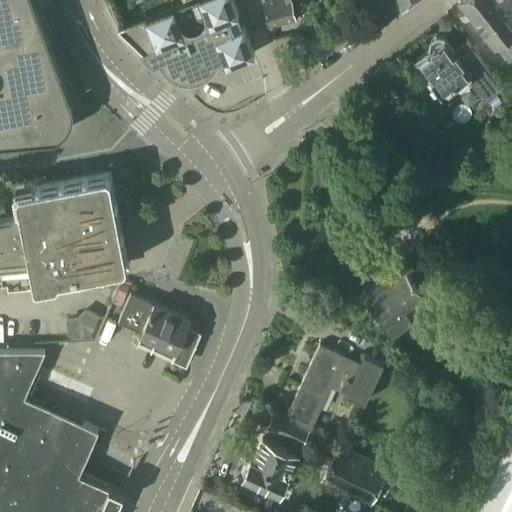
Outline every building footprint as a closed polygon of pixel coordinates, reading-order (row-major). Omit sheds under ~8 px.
[(33,1),(32,0),(0,0),(0,140),(36,137),(53,136),(56,134),(59,133),(62,130),(64,128),(67,125),(68,122),(70,119),(71,116),(72,113),(72,109),(72,106),(33,1)] [(254,52),(233,0),(183,0),(117,26),(118,29),(151,61),(152,62),(158,59),(162,66),(168,72),(175,76),(183,79),(192,79),(200,77),(208,72),(214,67),(218,59),(225,64),(254,52)] [(262,0),(268,24),(295,17),(291,0),(262,0)] [(398,3),(396,0),(361,0),(370,16),(378,20),(398,3)] [(511,19),(496,0),(457,0),(457,1),(493,47),(498,43),(511,59),(511,19)] [(511,0),(501,0),(511,12),(511,0)] [(499,84),(474,50),(461,59),(443,36),(436,35),(430,39),(429,47),(415,57),(439,90),(449,82),(451,86),(466,76),(482,98),(499,84)] [(7,286),(34,284),(19,210),(0,213),(0,274),(6,274),(7,286)] [(379,278),(360,290),(373,308),(370,314),(375,320),(380,320),(390,333),(430,304),(401,262),(391,269),(379,278)] [(185,327),(190,317),(130,290),(117,319),(141,329),(136,339),(180,358),(192,330),(185,327)] [(96,338),(105,317),(85,309),(81,317),(67,318),(69,340),(96,338)] [(504,354),(491,336),(475,347),(488,365),(504,354)] [(364,401),(383,361),(363,352),(359,361),(319,342),(285,415),(310,427),(330,385),(364,401)] [(112,511),(122,490),(78,470),(87,449),(98,425),(24,392),(45,346),(0,346),(0,511),(112,511)] [(308,428),(274,412),(267,426),(301,442),(308,428)] [(511,511),(511,421),(467,511),(511,511)] [(286,473),(296,453),(262,436),(252,456),(250,455),(249,457),(244,458),(241,466),(243,471),(242,472),(278,490),(279,488),(287,492),(294,477),(286,473)] [(372,502),(389,466),(338,442),(321,478),(372,502)] [(399,472),(395,482),(403,486),(408,476),(399,472)]
